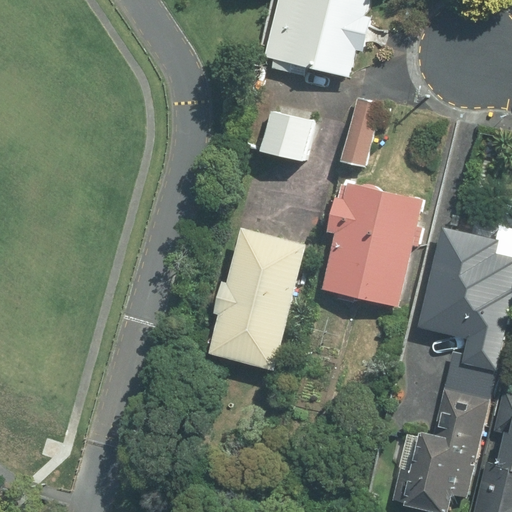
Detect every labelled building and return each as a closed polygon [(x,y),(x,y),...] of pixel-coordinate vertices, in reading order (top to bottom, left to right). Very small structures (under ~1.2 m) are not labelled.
[(373,0),(277,0),(263,53),(353,76),(373,0)] [(386,102),(362,96),(346,160),(370,166),(386,102)] [(318,119),(275,110),(266,150),(309,159),(318,119)] [(333,231),(342,233),(329,288),(403,305),(428,199),(354,181),(350,198),(341,196),(333,231)] [(501,238),(445,225),(422,326),(472,337),(467,361),(500,369),(511,315),(511,256),(498,253),(501,238)] [(314,243),(249,226),(234,281),(228,280),(220,312),(225,313),(215,351),(281,369),(314,243)] [(511,511),(511,387),(506,386),(496,430),(510,433),(503,464),(489,461),(477,511),(511,511)] [(411,430),(395,500),(446,511),(453,511),(458,494),(470,497),(494,398),(448,387),(436,436),(411,430)]
